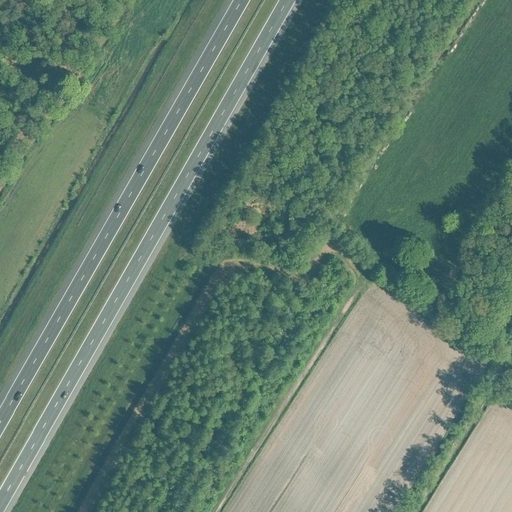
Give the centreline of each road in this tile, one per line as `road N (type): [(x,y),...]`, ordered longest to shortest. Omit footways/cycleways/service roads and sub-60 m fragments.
road 1 (motorway): [(0,504),(287,0)]
road 2 (motorway): [(241,0),(0,420)]
